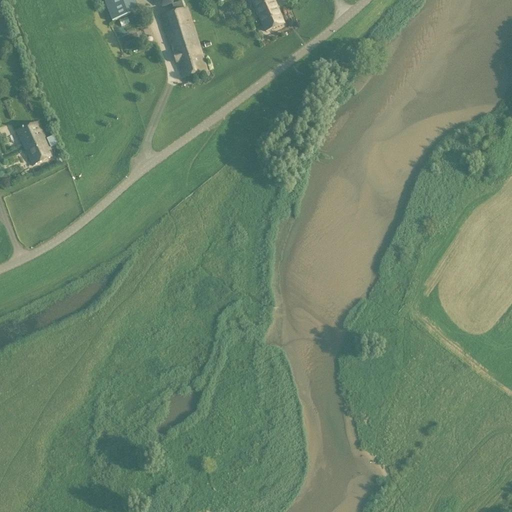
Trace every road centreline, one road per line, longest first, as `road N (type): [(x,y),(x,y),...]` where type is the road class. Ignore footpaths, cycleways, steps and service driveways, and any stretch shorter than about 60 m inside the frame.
road 1 (tertiary): [(0,269),(68,234),(364,0)]
road 2 (track): [(0,309),(124,232),(190,159)]
